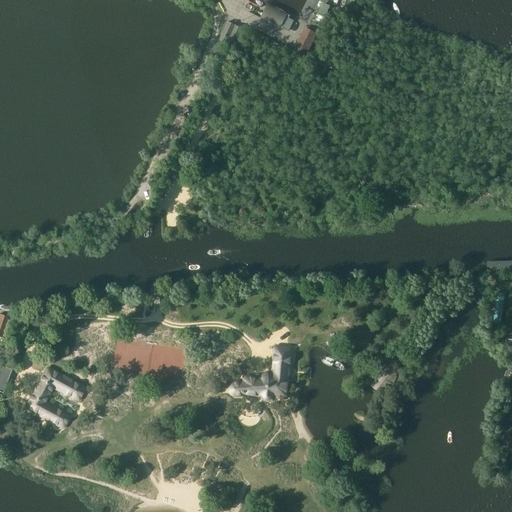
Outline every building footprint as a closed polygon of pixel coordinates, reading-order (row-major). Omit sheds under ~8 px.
[(289,31),(294,21),(289,18),(290,15),(268,4),(260,18),(283,29),(284,28),(289,31)] [(322,23),(330,6),(325,4),(316,20),(322,23)] [(234,47),(243,28),(229,21),(220,40),(234,47)] [(307,54),(317,34),(306,29),(296,48),(307,54)] [(511,260),(487,261),(487,270),(511,269),(511,260)] [(499,324),(504,294),(495,293),(491,323),(499,324)] [(0,337),(3,338),(9,318),(0,315),(0,337)] [(231,388),(231,389),(231,390),(232,390),(232,391),(232,392),(233,392),(233,393),(234,393),(234,394),(235,394),(236,394),(237,394),(238,394),(240,394),(240,396),(239,402),(237,402),(237,403),(237,404),(237,406),(238,409),(239,411),(241,413),(243,414),(245,416),(247,416),(250,417),(252,417),(255,416),(257,415),(259,414),(261,412),(262,410),(263,407),(263,405),(263,404),(261,404),(262,398),(262,396),(262,397),(263,398),(263,399),(264,400),(265,401),(266,401),(267,402),(268,402),(269,402),(270,401),(271,401),(272,401),(272,400),(273,399),(274,398),(274,397),(274,393),(287,394),(289,375),(290,367),(290,360),(291,360),(292,350),(292,349),(291,349),(291,348),(290,348),(278,347),(277,347),(276,347),(276,348),(276,349),(275,359),(278,359),(278,364),(278,366),(277,374),(269,373),(269,374),(268,374),(266,374),(265,376),(264,377),(264,378),(247,377),(246,377),(246,378),(245,378),(245,379),(245,380),(245,381),(245,382),(244,382),(236,383),(235,383),(235,384),(234,384),(233,385),(232,386),(232,387),(231,388)] [(0,390),(9,368),(0,364),(0,390)] [(84,388),(72,381),(49,369),(48,369),(47,370),(28,406),(28,407),(28,408),(63,426),(64,426),(65,426),(69,418),(43,404),(55,383),(80,397),(84,389),(84,388)] [(383,393),(394,379),(395,376),(395,373),(393,370),(390,369),(387,369),(385,371),(373,385),(383,393)] [(510,444),(511,437),(511,423),(506,422),(501,442),(510,444)]
